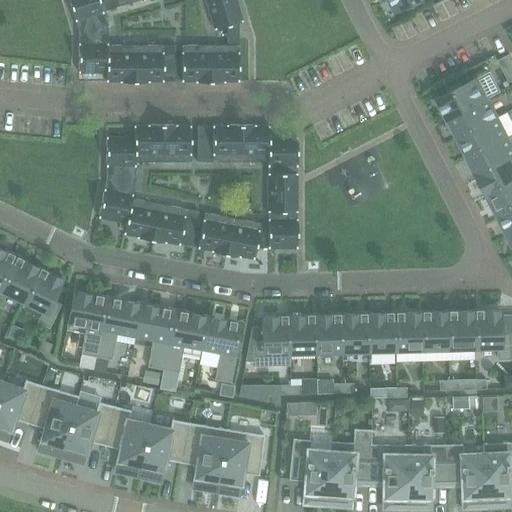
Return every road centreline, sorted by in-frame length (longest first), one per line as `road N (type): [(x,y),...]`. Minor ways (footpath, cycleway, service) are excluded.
road 1 (residential): [(0,221),(104,262),(232,286),(396,287),(452,282),(469,267)]
road 2 (residential): [(0,98),(300,107),(388,71)]
road 3 (residential): [(469,267),(470,242),(388,71)]
road 4 (residential): [(388,71),(511,6)]
road 5 (residential): [(127,511),(0,478)]
